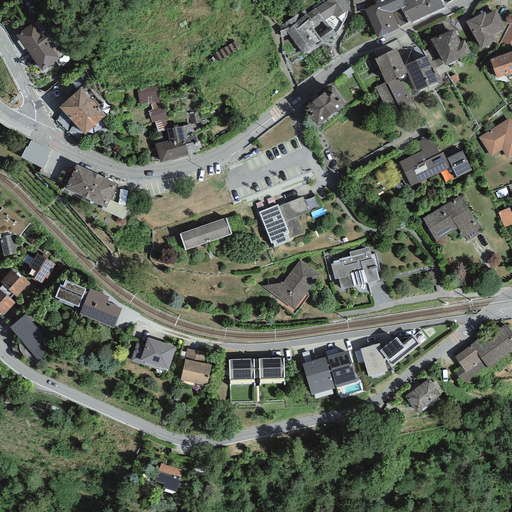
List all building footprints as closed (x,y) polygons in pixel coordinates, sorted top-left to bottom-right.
[(324,21),(334,15),(336,18),(350,8),(348,5),(347,0),(323,0),(314,6),(323,20),(324,21)] [(405,7),(401,0),(378,0),(376,1),(377,3),(383,17),(392,13),(392,12),(401,8),(405,7)] [(410,25),(447,7),(442,0),(402,0),(406,6),(405,7),(401,8),(408,22),(410,25)] [(364,9),(377,38),(399,28),(392,13),(383,17),(377,3),(364,9)] [(279,27),(281,37),(282,55),(284,55),(285,58),(302,53),(304,54),(317,46),(323,43),(336,34),(324,21),(323,20),(314,6),(279,27)] [(400,26),(408,22),(401,8),(392,12),(392,13),(400,26)] [(485,12),(466,22),(480,49),(496,41),(492,35),(506,28),(496,10),(486,15),(485,12)] [(16,35),(42,71),(60,59),(34,22),(16,35)] [(511,27),(510,26),(502,41),(511,46),(511,27)] [(453,28),(431,40),(440,57),(444,66),(448,64),(471,52),(464,39),(460,41),(453,28)] [(215,54),(219,62),(244,50),(239,41),(215,54)] [(396,48),(374,59),(385,82),(386,84),(398,78),(408,73),(404,65),(396,48)] [(511,51),(490,59),(497,79),(511,73),(511,51)] [(429,55),(404,65),(408,73),(415,92),(440,81),(438,76),(432,61),(429,55)] [(440,57),(432,61),(438,76),(450,70),(448,64),(444,66),(440,57)] [(385,82),(375,87),(390,118),(415,106),(402,81),(400,82),(398,78),(386,84),(385,82)] [(159,86),(137,90),(140,105),(150,104),(152,110),(148,112),(152,123),(166,120),(159,86)] [(304,109),(317,126),(346,104),(332,87),(304,109)] [(81,91),(58,112),(83,138),(105,117),(81,91)] [(511,123),(509,118),(478,137),(491,157),(502,150),(507,159),(511,155),(511,123)] [(188,155),(200,151),(193,129),(192,129),(190,124),(183,126),(187,144),(185,144),(188,155)] [(169,140),(155,144),(161,163),(188,155),(185,144),(187,144),(183,126),(166,130),(169,140)] [(399,162),(411,186),(450,167),(443,152),(440,154),(431,135),(417,142),(422,151),(399,162)] [(26,146),(21,158),(44,169),(49,158),(48,158),(52,151),(31,140),(27,147),(26,146)] [(462,150),(447,158),(457,178),(472,170),(462,150)] [(116,182),(76,166),(66,190),(106,207),(116,182)] [(460,195),(422,219),(436,242),(458,228),(464,238),(465,237),(467,241),(480,233),(478,229),(480,227),(460,195)] [(278,204),(259,212),(271,244),(273,243),(275,247),(290,241),(289,238),(303,232),(297,217),(309,212),(303,197),(278,206),(278,204)] [(14,234),(18,237),(30,223),(5,205),(0,210),(0,231),(1,234),(8,231),(12,235),(14,234)] [(511,214),(509,208),(498,212),(504,228),(511,224),(511,214)] [(226,218),(179,234),(185,250),(232,234),(226,218)] [(1,237),(0,237),(0,239),(4,256),(16,254),(11,235),(1,237)] [(339,262),(331,264),(335,279),(338,278),(341,289),(366,283),(366,284),(379,280),(377,272),(380,271),(376,254),(370,255),(368,247),(349,252),(350,256),(339,259),(339,262)] [(34,279),(42,284),(45,278),(47,278),(56,264),(37,253),(29,267),(38,273),(34,279)] [(320,274),(299,260),(282,283),(262,286),(294,310),(320,274)] [(14,295),(17,297),(27,285),(28,286),(31,284),(22,275),(20,278),(11,269),(0,281),(0,282),(3,284),(14,295)] [(55,297),(78,307),(79,306),(85,291),(86,289),(65,280),(62,286),(60,285),(55,297)] [(10,298),(12,296),(14,295),(3,284),(1,286),(0,287),(0,290),(10,299),(10,298)] [(0,311),(4,315),(15,303),(10,298),(10,299),(0,290),(0,287),(1,286),(0,285),(0,311)] [(109,297),(90,289),(88,292),(82,308),(79,314),(113,328),(122,308),(107,302),(109,297)] [(88,292),(87,292),(85,291),(79,306),(82,308),(88,292)] [(26,314),(10,327),(39,362),(54,349),(26,314)] [(511,354),(511,332),(506,324),(500,329),(497,325),(454,357),(460,366),(453,371),(463,385),(487,367),(488,369),(511,353),(511,354)] [(386,359),(392,367),(420,344),(413,335),(402,344),(397,337),(381,350),(380,351),(386,359)] [(146,345),(140,361),(165,369),(168,370),(176,347),(148,338),(146,345)] [(137,342),(130,361),(139,364),(140,361),(146,345),(137,342)] [(368,377),(387,371),(384,361),(386,359),(380,351),(381,350),(379,344),(360,349),(368,377)] [(187,349),(181,380),(207,385),(211,366),(203,364),(205,353),(187,349)] [(348,351),(327,357),(337,388),(357,382),(348,351)] [(325,357),(302,364),(312,395),(335,389),(325,357)] [(259,359),(260,383),(285,382),(284,359),(259,359)] [(229,360),(230,384),(254,383),(254,360),(229,360)] [(139,364),(164,372),(165,369),(140,361),(139,364)] [(404,396),(416,413),(441,395),(429,378),(404,396)] [(183,471),(161,463),(155,481),(164,484),(163,487),(176,492),(183,471)]
